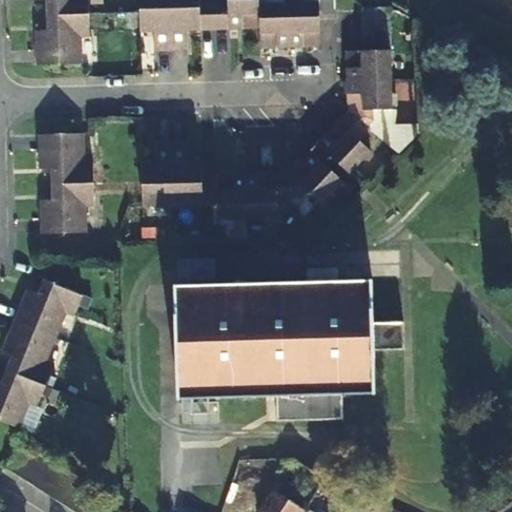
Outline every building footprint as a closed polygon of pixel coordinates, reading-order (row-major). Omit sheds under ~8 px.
[(46,0),(48,36),(38,36),(38,66),(84,65),(83,42),(90,42),(89,0),(46,0)] [(141,0),(142,33),(153,33),(154,52),(188,51),(188,32),(261,29),(261,48),(323,46),(322,13),(332,13),(332,0),(318,0),(318,2),(259,4),(259,0),(141,0)] [(387,17),(386,6),(365,7),(366,50),(349,51),(349,109),(320,143),(352,171),(373,148),(359,135),(369,125),(364,121),(370,115),(370,104),(391,104),(387,32),(387,17)] [(85,134),(47,134),(48,148),(43,148),(44,169),(55,169),(55,200),(44,200),(44,221),(47,221),(47,235),(86,234),(85,219),(90,219),(89,206),(98,206),(97,162),(89,162),(89,149),(86,149),(85,134)] [(146,164),(147,206),(219,204),(219,218),(279,216),(278,202),(293,202),(293,196),(302,195),(308,189),(323,202),(344,179),(313,150),(312,149),(290,172),(205,174),(204,160),(191,161),(190,140),(156,143),(157,163),(146,164)] [(377,349),(376,321),(374,279),(232,283),(219,284),(217,284),(178,285),(181,402),(278,399),(278,419),(345,418),(344,392),(378,390),(377,349)] [(30,405),(38,409),(47,389),(56,367),(48,363),(53,351),(50,350),(60,326),(63,327),(68,316),(76,319),(85,297),(47,281),(41,294),(31,290),(22,309),(25,310),(19,323),(15,334),(12,333),(4,352),(15,356),(8,372),(2,386),(0,384),(0,420),(17,428),(22,415),(25,417),(30,405)] [(376,321),(377,349),(407,349),(406,320),(376,321)] [(41,407),(63,416),(72,396),(50,387),(41,407)] [(22,415),(17,428),(31,434),(42,410),(38,409),(30,405),(25,417),(22,415)] [(78,511),(129,511),(79,479),(80,477),(24,442),(7,467),(78,511)] [(261,511),(310,511),(275,490),(261,511)]
